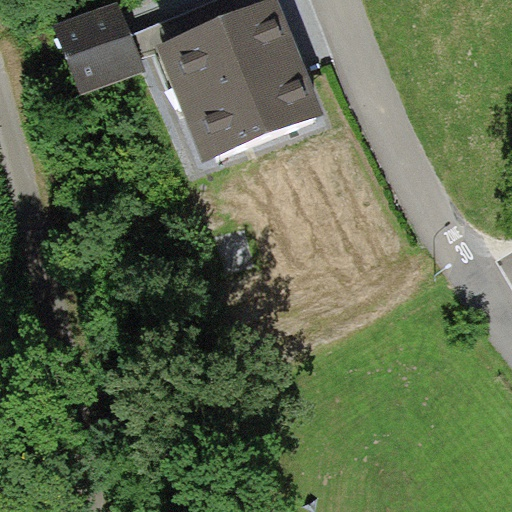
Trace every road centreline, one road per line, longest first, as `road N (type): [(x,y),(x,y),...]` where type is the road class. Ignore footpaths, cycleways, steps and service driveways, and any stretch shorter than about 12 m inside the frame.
road 1 (residential): [(511,332),(439,225),(327,0)]
road 2 (residential): [(82,511),(0,160)]
